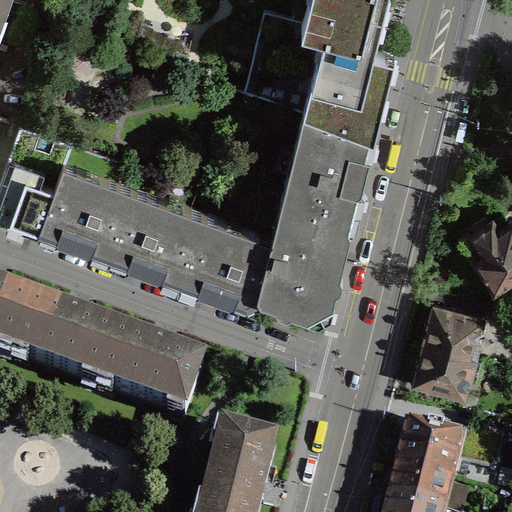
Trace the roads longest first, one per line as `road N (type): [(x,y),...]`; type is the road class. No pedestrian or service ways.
road 1 (tertiary): [(354,380),(450,0)]
road 2 (residential): [(354,380),(0,245)]
road 3 (tertiary): [(322,511),(354,380)]
